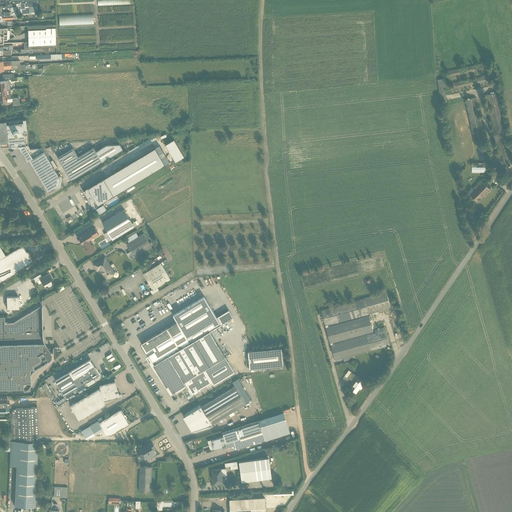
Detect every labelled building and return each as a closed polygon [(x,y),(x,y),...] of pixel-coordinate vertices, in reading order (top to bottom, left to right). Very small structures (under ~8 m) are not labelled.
[(5,7),(0,6),(0,16),(19,15),(34,14),(34,12),(29,12),(29,6),(25,6),(25,4),(31,4),(31,0),(25,0),(24,0),(9,0),(5,0),(5,7)] [(93,15),(59,16),(60,25),(94,24),(93,15)] [(56,47),(56,25),(27,26),(28,42),(28,49),(35,49),(56,47)] [(0,27),(0,43),(3,43),(3,40),(7,40),(7,30),(9,30),(9,27),(6,27),(6,28),(0,27)] [(486,63),(447,71),(448,77),(487,69),(486,63)] [(488,75),(449,84),(450,89),(490,81),(488,75)] [(446,100),(443,79),(437,80),(440,101),(446,100)] [(0,81),(0,90),(10,90),(9,81),(0,81)] [(10,90),(0,90),(0,99),(10,99),(10,90)] [(490,95),(485,96),(500,166),(506,165),(506,166),(508,165),(508,164),(511,163),(511,157),(498,91),(494,92),(493,92),(490,93),(490,95)] [(486,143),(476,98),(464,100),(474,145),(486,143)] [(18,146),(28,145),(25,120),(0,122),(0,147),(12,146),(18,146)] [(28,145),(18,146),(20,148),(28,162),(29,161),(48,191),(59,184),(60,179),(54,168),(56,166),(53,160),(50,162),(42,148),(30,149),(28,145)] [(73,149),(57,158),(71,181),(122,150),(119,145),(106,146),(96,152),(93,148),(78,157),(73,149)] [(103,178),(82,191),(97,216),(106,210),(102,203),(113,196),(165,164),(154,147),(104,178),(103,178)] [(486,177),(491,183),(497,177),(493,172),(486,177)] [(477,202),(489,189),(481,180),(473,188),(474,190),(470,194),(477,202)] [(102,223),(112,240),(134,227),(124,209),(102,223)] [(94,227),(77,237),(79,241),(81,241),(85,249),(84,249),(87,255),(96,249),(93,244),(91,245),(89,241),(89,240),(93,238),(94,239),(99,235),(94,227)] [(134,257),(135,258),(151,247),(151,246),(153,245),(151,242),(149,243),(143,234),(138,237),(136,233),(126,239),(128,243),(126,244),(131,251),(127,254),(130,260),(134,257)] [(0,281),(32,262),(28,255),(28,254),(29,254),(27,252),(27,251),(26,252),(22,245),(5,255),(0,247),(0,281)] [(106,280),(113,275),(114,277),(116,278),(118,277),(119,274),(118,273),(115,272),(115,273),(105,257),(93,264),(97,271),(99,269),(106,280)] [(166,260),(143,274),(152,290),(150,291),(152,294),(158,290),(157,287),(158,286),(159,288),(164,285),(163,284),(166,281),(168,284),(172,282),(162,266),(168,262),(166,260)] [(136,269),(122,276),(124,280),(138,272),(136,269)] [(40,274),(33,278),(35,282),(39,279),(42,285),(45,283),(47,286),(47,287),(48,287),(49,287),(50,287),(50,286),(51,286),(51,285),(49,281),(52,279),(49,273),(42,278),(40,274)] [(321,311),(325,326),(327,326),(390,308),(386,292),(321,311)] [(141,344),(153,364),(171,394),(174,398),(173,399),(175,402),(176,402),(179,406),(183,404),(193,398),(191,394),(211,382),(214,386),(235,373),(225,357),(209,331),(233,317),(229,310),(216,317),(204,296),(173,315),(177,322),(141,344)] [(18,297),(6,297),(7,309),(18,309),(18,297)] [(0,391),(11,391),(12,392),(19,392),(19,391),(23,391),(25,390),(26,389),(28,388),(29,387),(30,385),(30,383),(31,381),(30,379),(30,377),(30,375),(31,373),(32,372),(33,370),(44,363),(46,363),(48,362),(49,360),(50,359),(51,357),(51,355),(51,354),(51,353),(50,352),(50,351),(49,351),(49,350),(48,349),(47,348),(46,347),(45,345),(45,344),(44,342),(43,341),(42,335),(42,329),(41,306),(13,323),(4,323),(4,317),(0,317),(0,391)] [(333,344),(332,343),(373,332),(368,316),(328,327),(327,326),(325,326),(335,360),(343,358),(354,355),(389,345),(384,327),(374,330),(375,332),(333,344)] [(248,352),(249,369),(283,366),(281,348),(248,352)] [(90,359),(55,380),(64,396),(99,375),(90,359)] [(365,383),(351,373),(347,378),(353,383),(349,388),(352,390),(353,391),(356,393),(359,388),(360,389),(365,383)] [(213,426),(212,424),(228,414),(230,417),(238,412),(237,409),(246,404),(245,403),(251,400),(237,379),(232,382),(235,386),(201,407),(200,404),(183,414),(194,432),(213,426)] [(100,388),(70,406),(79,421),(105,406),(104,402),(118,398),(120,397),(118,392),(115,382),(99,386),(100,388)] [(10,414),(11,441),(38,442),(37,407),(16,408),(12,410),(10,414)] [(129,425),(120,410),(99,423),(96,419),(88,423),(90,426),(81,431),(86,439),(95,435),(112,435),(129,425)] [(283,413),(222,433),(223,437),(212,440),(214,450),(226,446),(227,448),(232,447),(237,449),(290,433),(283,413)] [(35,495),(38,442),(11,441),(9,466),(16,466),(14,506),(34,507),(35,504),(35,495)] [(151,442),(136,451),(141,460),(145,457),(148,461),(153,458),(152,457),(156,455),(153,450),(155,449),(151,442)] [(239,462),(242,482),(271,478),(269,458),(239,462)] [(152,467),(139,466),(138,492),(151,492),(152,467)] [(213,484),(222,483),(222,476),(226,476),(226,468),(212,470),(213,484)] [(53,497),(67,498),(67,487),(54,487),(53,497)] [(229,511),(265,511),(264,498),(229,500),(229,511)]
